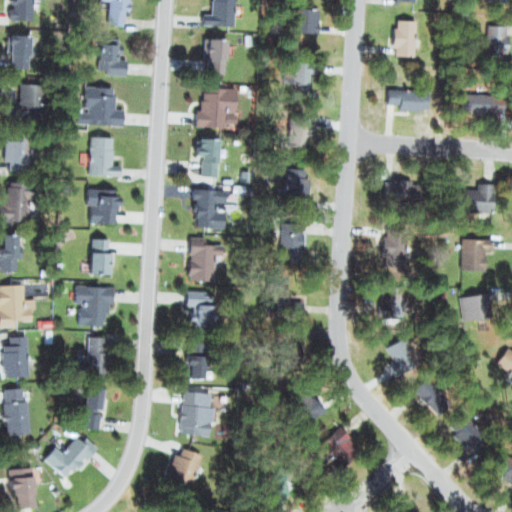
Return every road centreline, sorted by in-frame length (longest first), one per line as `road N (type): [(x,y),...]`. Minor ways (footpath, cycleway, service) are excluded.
road 1 (residential): [(357,0),(339,354),(356,389),(472,511)]
road 2 (residential): [(94,511),(126,472),(140,424),(165,0)]
road 3 (residential): [(351,140),(511,150)]
